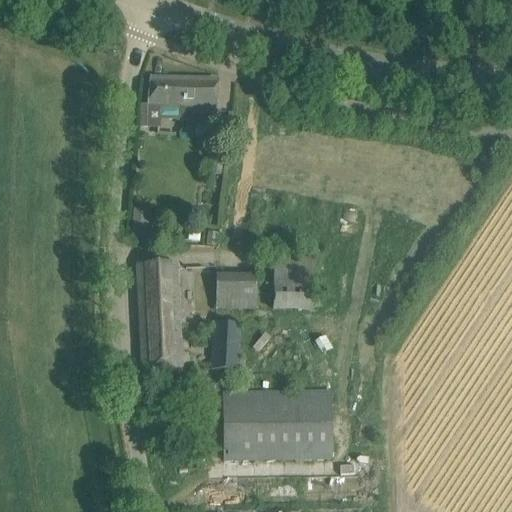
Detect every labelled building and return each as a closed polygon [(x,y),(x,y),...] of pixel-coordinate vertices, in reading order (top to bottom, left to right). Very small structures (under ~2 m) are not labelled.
[(218,82),(150,80),(149,106),(141,106),(140,127),(160,128),(160,107),(179,108),(178,121),(192,121),(192,113),(217,113),(218,82)] [(149,212),(132,210),(130,238),(147,240),(149,212)] [(274,256),(274,283),(315,285),(316,259),(274,256)] [(136,266),(141,372),(182,371),(180,324),(186,323),(186,316),(180,317),(178,264),(136,266)] [(216,276),(216,312),(255,312),(256,277),(216,276)] [(215,323),(213,370),(239,371),(241,324),(215,323)] [(223,394),(223,461),(331,460),(331,393),(223,394)]
